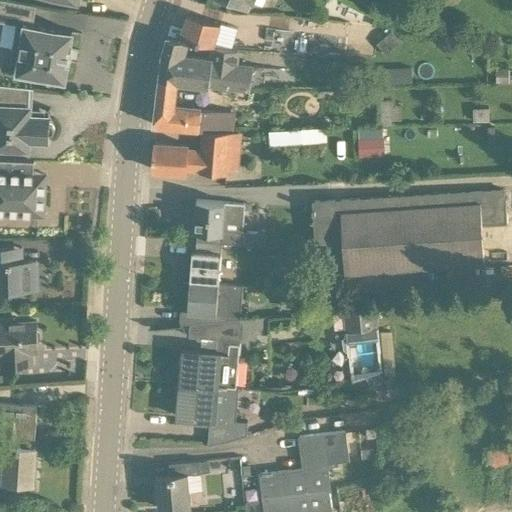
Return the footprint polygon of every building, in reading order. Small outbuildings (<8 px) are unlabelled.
[(85,14),(85,13),(0,0),(0,21),(24,26),(21,49),(13,48),(10,68),(17,69),(17,72),(64,79),(67,63),(77,64),(77,62),(68,61),(70,50),(79,52),(79,50),(69,49),(72,33),(81,35),(82,33),(33,26),(36,7),(85,14)] [(187,15),(180,40),(188,41),(195,42),(195,43),(214,46),(221,23),(203,18),(203,20),(187,15)] [(376,44),(386,56),(401,43),(391,31),(376,44)] [(159,78),(175,80),(209,84),(209,82),(250,87),(254,65),(236,64),(238,51),(209,47),(207,57),(185,54),(188,41),(180,40),(168,38),(169,37),(167,36),(162,54),(159,78)] [(374,58),(375,49),(340,46),(339,55),(374,58)] [(412,83),(411,68),(403,68),(403,84),(412,83)] [(203,130),(203,131),(214,132),(232,132),(234,113),(200,109),(200,106),(172,103),(175,80),(159,78),(153,125),(203,130)] [(0,133),(6,134),(5,148),(27,150),(28,141),(49,142),(49,136),(51,135),(52,135),(53,134),(53,133),(54,132),(54,131),(54,130),(54,128),(54,127),(53,126),(53,125),(52,124),(51,124),(50,123),(50,108),(49,108),(48,117),(29,116),(31,89),(33,89),(33,88),(0,86),(0,133)] [(377,126),(390,126),(390,102),(378,102),(377,126)] [(473,108),(473,122),(489,122),(489,108),(473,108)] [(268,131),(269,145),(325,143),(324,129),(299,130),(268,131)] [(214,132),(203,131),(202,150),(188,149),(189,146),(154,143),(152,170),(187,172),(187,169),(200,170),(200,171),(226,173),(234,175),(237,171),(240,133),(232,132),(214,132)] [(384,137),(383,137),(361,138),(358,139),(358,157),(384,155),(384,137)] [(0,210),(39,212),(41,178),(30,177),(31,163),(0,161),(0,210)] [(312,208),(312,212),(314,212),(316,242),(327,241),(343,240),(345,269),(345,273),(482,265),(480,223),(506,222),(504,190),(314,201),(314,208),(312,208)] [(197,241),(222,243),(241,245),(245,204),(196,200),(194,231),(197,231),(197,241)] [(345,269),(343,240),(327,241),(329,270),(345,269)] [(192,251),(190,282),(218,284),(222,243),(197,241),(196,251),(192,251)] [(0,290),(36,290),(36,287),(38,285),(38,278),(36,276),(35,261),(14,261),(14,248),(0,247),(0,290)] [(190,324),(204,323),(227,321),(229,296),(243,298),(243,286),(218,284),(190,282),(187,312),(191,312),(190,324)] [(294,309),(294,292),(282,292),(281,308),(294,309)] [(381,372),(374,309),(341,312),(344,334),(342,338),(341,338),(342,349),(346,352),(346,356),(348,357),(351,381),(381,372)] [(0,353),(1,354),(2,367),(32,365),(31,343),(36,343),(36,344),(37,344),(37,342),(40,339),(39,333),(37,330),(36,321),(15,322),(15,319),(0,319),(0,353)] [(240,338),(241,320),(240,320),(227,321),(204,323),(203,339),(216,340),(240,341),(240,338)] [(385,364),(395,363),(393,330),(384,330),(385,364)] [(219,386),(221,353),(214,352),(184,350),(183,367),(187,367),(186,384),(219,386)] [(381,374),(366,378),(369,388),(384,383),(381,374)] [(219,386),(186,384),(184,401),(180,400),(179,417),(193,418),(210,420),(235,422),(237,388),(219,386)] [(1,445),(0,460),(5,461),(4,481),(33,483),(35,447),(34,447),(37,406),(1,403),(0,414),(0,419),(5,420),(3,445),(1,445)] [(235,422),(210,420),(208,445),(247,435),(248,423),(235,422)] [(511,420),(503,423),(506,434),(511,432),(511,420)] [(339,511),(339,508),(332,509),(330,491),(331,491),(327,463),(348,460),(344,431),(323,433),(299,436),(303,469),(261,474),(264,500),(246,502),(247,511),(339,511)] [(511,459),(511,440),(494,444),(497,461),(511,459)] [(373,448),(360,450),(362,459),(374,457),(373,448)] [(201,474),(200,461),(169,463),(170,475),(156,477),(159,508),(191,505),(188,475),(201,474)] [(251,475),(250,466),(243,466),(244,476),(251,475)] [(348,484),(349,511),(360,511),(368,511),(367,483),(348,484)]
